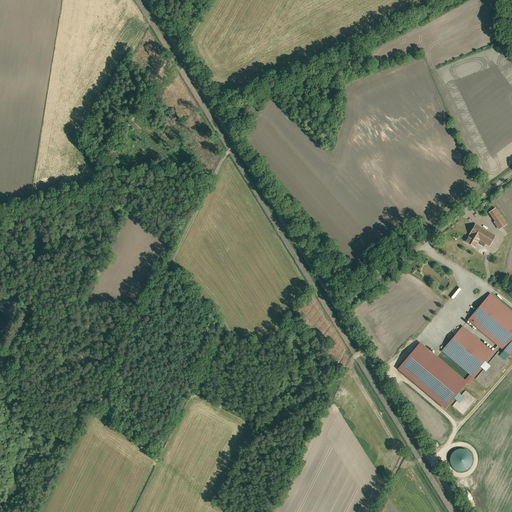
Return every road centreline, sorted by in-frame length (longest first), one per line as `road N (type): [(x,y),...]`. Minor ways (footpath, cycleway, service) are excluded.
road 1 (unclassified): [(462,511),(339,311),(511,174)]
road 2 (track): [(339,311),(147,0)]
road 3 (track): [(235,144),(172,247),(91,415)]
road 4 (track): [(216,114),(456,0)]
